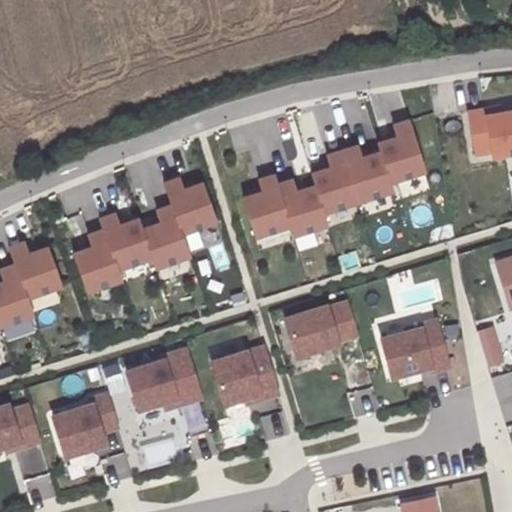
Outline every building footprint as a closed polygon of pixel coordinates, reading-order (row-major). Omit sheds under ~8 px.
[(482,113),(483,119),(498,117),(497,110),(482,113)] [(482,113),(465,115),(472,158),(488,156),(488,160),(511,156),(511,114),(498,117),(483,119),(482,113)] [(377,153),(386,183),(421,173),(405,122),(386,128),(388,135),(390,140),(379,143),(374,144),(377,153)] [(388,135),(377,138),(379,143),(390,140),(388,135)] [(354,147),(339,152),(354,203),(389,192),(386,183),(377,153),(369,156),(358,159),(356,154),(354,147)] [(356,154),(358,159),(369,156),(367,151),(356,154)] [(312,187),(320,213),(354,203),(339,152),(324,156),(326,164),(327,168),(316,172),(308,174),(312,187)] [(316,172),(327,168),(326,164),(315,167),(316,172)] [(252,237),(287,226),(274,185),(271,176),(252,181),(254,189),(256,193),(245,197),(240,198),(252,237)] [(169,206),(179,235),(214,222),(200,184),(195,186),(184,190),(183,185),(180,178),(161,184),(169,206)] [(293,179),(274,185),(287,226),(290,236),(324,226),(320,213),(312,187),(308,188),(297,191),(295,187),(293,179)] [(183,185),(184,190),(195,186),(194,181),(183,185)] [(297,191),(308,188),(306,183),(295,187),(297,191)] [(245,197),(256,193),(254,189),(243,192),(245,197)] [(149,258),(153,268),(187,257),(179,235),(169,206),(150,213),(153,220),(154,225),(144,229),(139,230),(149,258)] [(101,230),(115,270),(149,258),(139,230),(136,219),(131,221),(120,225),(119,220),(116,213),(98,220),(101,230)] [(120,225),(131,221),(129,216),(119,220),(120,225)] [(142,224),(144,229),(154,225),(153,220),(142,224)] [(79,251),(71,254),(85,293),(119,280),(115,270),(101,230),(86,236),(88,243),(90,247),(79,251)] [(22,241),(7,246),(13,263),(25,297),(59,284),(45,246),(37,249),(27,253),(25,248),(22,241)] [(78,247),(79,251),(90,247),(88,243),(78,247)] [(25,248),(27,253),(37,249),(36,244),(25,248)] [(511,256),(495,262),(505,294),(511,291),(511,256)] [(0,324),(31,313),(25,297),(13,263),(0,267),(0,324)] [(351,333),(342,301),(324,307),(322,304),(281,316),(292,353),(333,341),(332,338),(351,333)] [(444,366),(432,319),(416,323),(416,327),(377,337),(387,376),(426,366),(427,371),(444,366)] [(274,391),(259,344),(243,349),(243,348),(207,359),(220,401),(255,390),(256,396),(274,391)] [(198,395),(183,347),(159,354),(160,357),(123,369),(135,407),(160,399),(172,395),(175,403),(198,395)] [(504,424),(511,421),(511,371),(492,376),(504,424)] [(372,387),(352,392),(358,415),(378,410),(372,387)] [(115,424),(104,391),(88,396),(89,401),(50,413),(62,453),(103,441),(99,430),(115,424)] [(172,395),(160,399),(162,406),(175,403),(172,395)] [(37,438),(26,402),(9,407),(7,400),(0,402),(0,443),(3,443),(17,438),(19,444),(37,438)] [(226,419),(233,446),(256,440),(249,413),(226,419)] [(172,424),(126,436),(133,461),(152,456),(155,468),(182,461),(172,424)] [(196,438),(199,456),(215,453),(212,435),(196,438)] [(19,444),(17,438),(3,443),(4,448),(19,444)] [(40,443),(21,447),(27,476),(46,473),(40,443)] [(447,511),(444,499),(413,505),(414,511),(447,511)]
